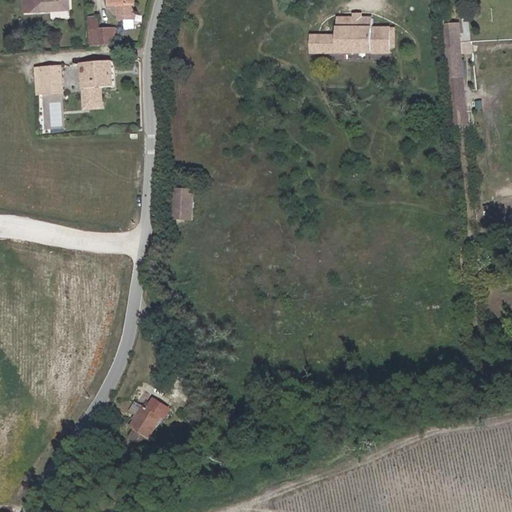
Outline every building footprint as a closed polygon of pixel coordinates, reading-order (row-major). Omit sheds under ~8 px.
[(27,0),(29,18),(77,15),(75,0),(39,0),(38,0),(27,0)] [(139,20),(138,0),(110,0),(111,10),(119,10),(120,26),(128,25),(128,20),(139,20)] [(363,20),(346,20),(346,38),(329,37),(329,51),(355,51),(355,45),(377,45),(377,51),(390,51),(390,45),(396,46),(396,30),(379,30),(379,20),(369,20),(363,20)] [(449,52),(464,52),(465,23),(449,23),(449,52)] [(88,30),(90,55),(100,54),(99,29),(88,30)] [(320,37),(320,51),(329,51),(329,37),(320,37)] [(114,38),(104,39),(104,54),(115,54),(114,38)] [(93,107),(111,106),(111,94),(124,93),(122,66),(91,68),(93,107)] [(52,72),(54,97),(72,97),(70,72),(52,72)] [(177,188),(177,220),(196,220),(197,188),(177,188)] [(143,410),(141,409),(126,430),(129,432),(124,440),(140,450),(145,443),(143,442),(158,421),(160,422),(166,413),(150,402),(144,411),(143,410)]
